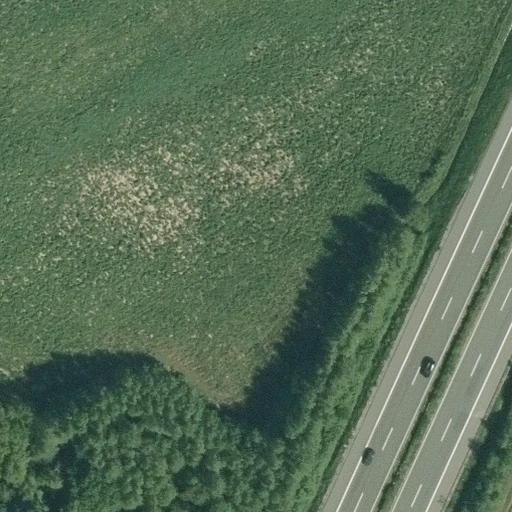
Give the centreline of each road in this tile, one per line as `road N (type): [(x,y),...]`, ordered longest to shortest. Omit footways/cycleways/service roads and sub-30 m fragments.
road 1 (motorway): [(511,127),(336,511)]
road 2 (motorway): [(413,511),(511,292)]
